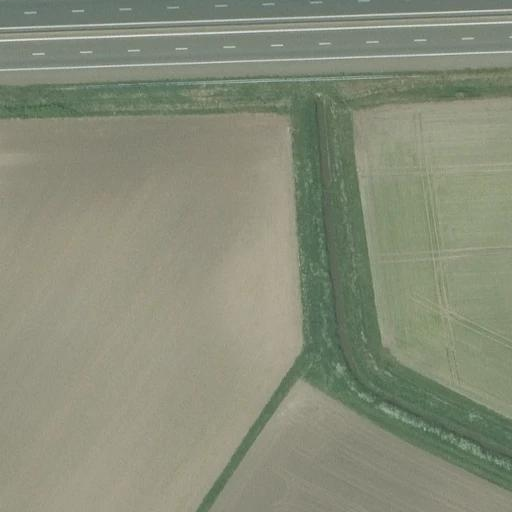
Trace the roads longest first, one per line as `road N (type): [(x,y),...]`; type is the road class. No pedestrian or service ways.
road 1 (motorway): [(0,56),(511,39)]
road 2 (motorway): [(351,0),(0,12)]
